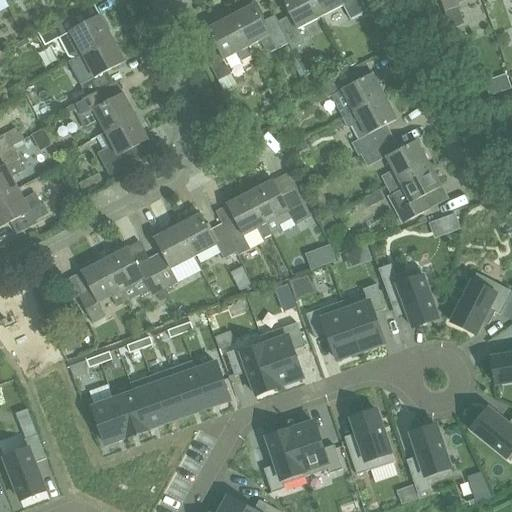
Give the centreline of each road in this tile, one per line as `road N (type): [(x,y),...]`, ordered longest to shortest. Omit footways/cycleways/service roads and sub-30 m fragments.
road 1 (residential): [(189,511),(232,426),(397,366),(433,376)]
road 2 (residential): [(0,262),(176,173)]
road 3 (residential): [(470,178),(401,47),(413,0)]
road 4 (residential): [(176,173),(189,110),(158,4)]
